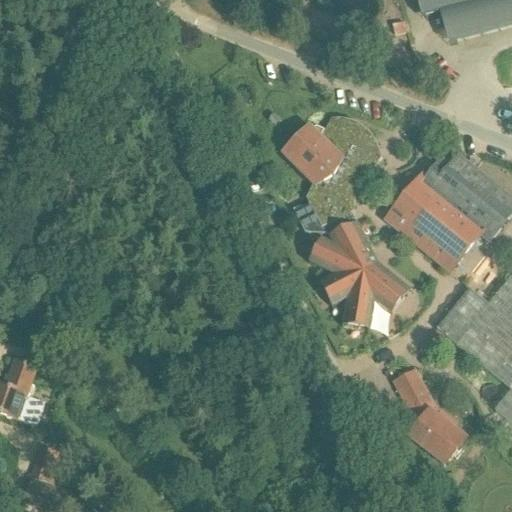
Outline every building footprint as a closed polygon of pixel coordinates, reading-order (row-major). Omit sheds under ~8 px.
[(447,46),(511,28),(511,0),(420,0),(425,19),(439,15),(447,46)] [(309,183),(314,187),(317,190),(302,215),(313,236),(327,238),(330,241),(330,245),(322,241),(310,266),(334,277),(316,286),(328,311),(346,303),(342,329),(369,333),(374,305),(390,317),(410,289),(379,267),(376,261),(354,215),(354,208),(355,205),(357,195),(361,185),(367,176),(374,169),(382,162),(381,156),(379,150),(375,144),(371,138),(366,133),(360,129),(354,125),(347,123),(340,122),(333,122),(322,142),(310,130),(283,157),(309,183)] [(511,217),(511,200),(458,158),(450,167),(441,161),(421,187),(390,226),(449,273),(478,236),(490,245),(511,217)] [(511,278),(488,307),(471,292),(437,333),(510,394),(495,413),(511,427),(511,278)] [(27,400),(37,370),(16,363),(7,389),(0,386),(0,416),(16,422),(37,430),(45,406),(27,400)] [(465,440),(431,413),(428,407),(432,404),(415,372),(394,384),(411,415),(409,417),(408,423),(411,430),(416,433),(410,441),(444,467),(458,453),(457,451),(465,440)] [(57,479),(64,457),(40,450),(30,481),(53,488),(56,479),(57,479)]
